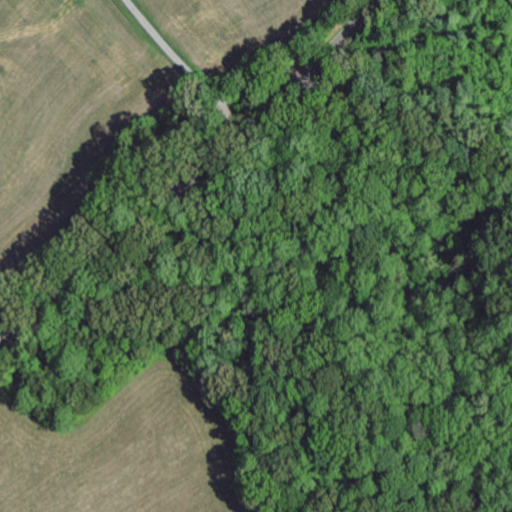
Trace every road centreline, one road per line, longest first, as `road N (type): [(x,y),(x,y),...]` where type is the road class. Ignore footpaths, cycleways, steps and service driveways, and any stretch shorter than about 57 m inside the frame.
road 1 (tertiary): [(0,345),(267,113),(377,0)]
road 2 (residential): [(228,146),(99,0)]
